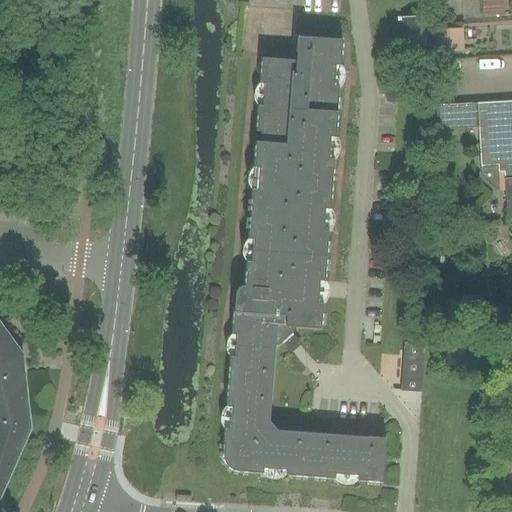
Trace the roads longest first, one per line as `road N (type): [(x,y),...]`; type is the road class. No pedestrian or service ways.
road 1 (tertiary): [(121,258),(141,0)]
road 2 (tertiary): [(89,508),(110,429),(110,361)]
road 3 (tertiary): [(110,361),(68,502)]
road 4 (residential): [(121,258),(0,252)]
